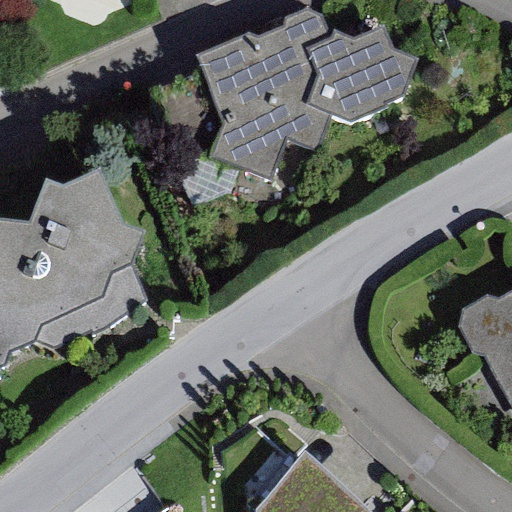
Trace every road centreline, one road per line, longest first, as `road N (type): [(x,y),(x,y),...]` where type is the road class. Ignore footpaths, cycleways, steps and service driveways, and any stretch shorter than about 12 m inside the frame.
road 1 (residential): [(23,511),(303,300)]
road 2 (residential): [(284,0),(0,127)]
road 3 (residential): [(303,300),(352,390),(509,511)]
road 4 (residential): [(303,300),(511,174)]
